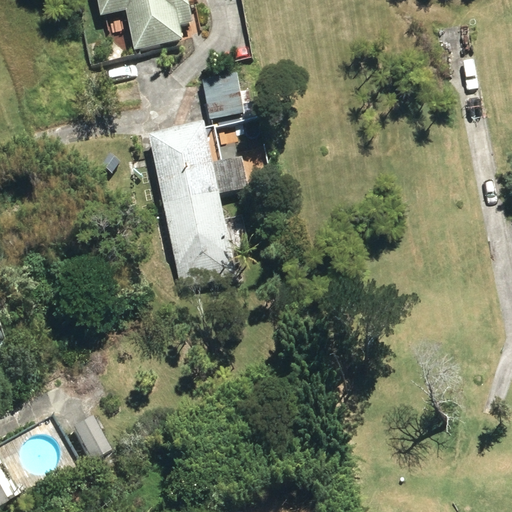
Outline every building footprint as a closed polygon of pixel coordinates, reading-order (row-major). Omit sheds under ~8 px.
[(133,14),(140,51),(191,41),(189,26),(203,24),(198,0),(103,0),(107,18),(133,14)] [(212,86),(217,120),(252,115),(246,80),(212,86)] [(159,137),(187,290),(245,279),(230,195),(255,190),(249,161),(225,165),(218,126),(159,137)] [(139,198),(129,201),(131,212),(142,209),(139,198)] [(93,416),(71,431),(93,465),(116,451),(93,416)] [(0,511),(1,511),(13,506),(0,481),(0,511)] [(390,506),(400,511),(405,511),(410,503),(396,495),(390,506)]
